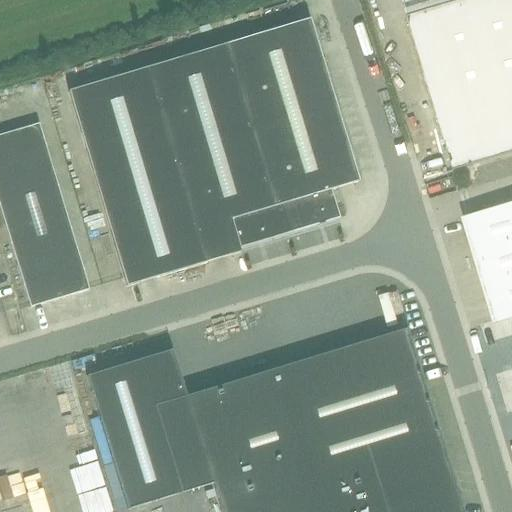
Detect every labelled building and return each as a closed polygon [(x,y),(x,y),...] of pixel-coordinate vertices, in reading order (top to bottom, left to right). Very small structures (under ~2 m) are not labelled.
[(511,0),(463,0),(407,17),(453,171),(511,153),(511,0)] [(358,182),(309,20),(69,93),(126,287),(244,252),(243,249),(339,219),(330,190),(358,182)] [(39,125),(0,136),(0,208),(30,308),(88,290),(39,125)] [(511,209),(467,223),(497,320),(511,315),(511,209)] [(406,330),(186,398),(171,351),(86,378),(127,511),(181,494),(212,484),(220,511),(462,511),(443,448),(406,330)]
